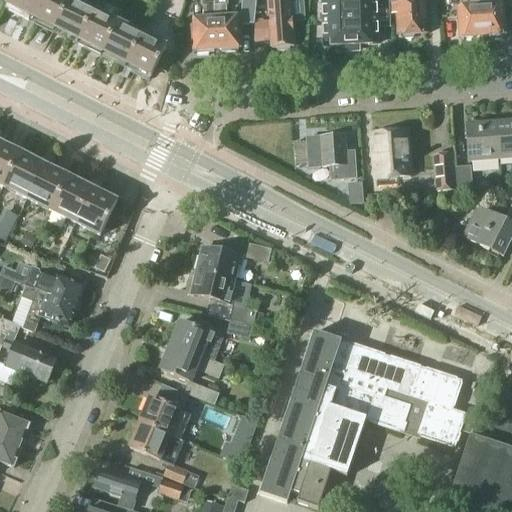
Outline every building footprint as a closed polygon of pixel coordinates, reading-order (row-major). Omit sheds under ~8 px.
[(31,17),(38,0),(7,0),(6,4),(31,17)] [(38,0),(31,17),(54,29),(68,0),(38,0)] [(73,0),(68,0),(54,29),(78,41),(93,10),(73,0)] [(201,0),(202,7),(203,7),(204,20),(193,21),(195,52),(219,51),(215,0),(201,0)] [(215,0),(219,51),(240,50),(238,18),(227,19),(226,6),(228,6),(227,0),(215,0)] [(268,0),(270,24),(271,38),(272,50),(275,49),(278,53),(289,52),(291,48),(294,48),(292,23),(305,22),(303,0),(268,0)] [(360,46),(377,45),(376,28),(375,6),(390,5),(389,0),(322,0),(325,47),(342,47),(344,47),(344,50),(358,50),(358,46),(360,46)] [(390,0),(391,3),(392,15),(399,15),(400,37),(403,36),(405,40),(412,39),(414,36),(425,35),(423,15),(425,15),(424,0),(390,0)] [(468,0),(469,8),(459,8),(462,39),(483,37),(480,0),(468,0)] [(480,0),(483,37),(504,35),(501,4),(500,4),(499,0),(480,0)] [(117,22),(93,10),(78,41),(102,53),(117,22)] [(141,34),(117,22),(102,53),(126,64),(141,34)] [(165,46),(141,34),(126,64),(150,77),(165,46)] [(496,122),(499,162),(511,161),(511,124),(510,125),(509,121),(496,122)] [(499,162),(496,122),(481,123),(480,127),(465,128),(468,165),(499,162)] [(411,179),(410,163),(408,132),(374,135),(377,181),(411,179)] [(344,137),(321,139),(322,153),(312,154),(314,170),(346,168),(344,137)] [(0,145),(0,187),(3,189),(21,156),(0,145)] [(45,168),(21,156),(3,189),(28,202),(45,168)] [(453,156),(434,157),(436,193),(456,192),(453,156)] [(45,168),(28,202),(52,214),(69,180),(45,168)] [(472,195),(470,168),(455,169),(457,197),(472,195)] [(69,180),(52,214),(76,226),(92,192),(69,180)] [(349,187),(349,200),(362,200),(362,187),(349,187)] [(118,205),(92,192),(76,226),(101,238),(118,205)] [(511,206),(504,222),(476,208),(462,238),(502,258),(511,237),(511,206)] [(22,245),(32,250),(37,240),(27,235),(22,245)] [(245,260),(268,266),(271,251),(248,246),(245,260)] [(198,274),(236,283),(242,259),(203,250),(198,274)] [(34,269),(27,288),(29,289),(79,309),(87,288),(59,277),(58,279),(34,269)] [(236,283),(198,274),(192,297),(233,307),(246,310),(252,287),(236,283)] [(0,291),(10,296),(15,284),(0,277),(0,291)] [(21,299),(32,304),(26,320),(38,325),(42,317),(71,329),(79,309),(29,289),(27,288),(25,287),(21,299)] [(232,321),(253,327),(257,312),(246,310),(233,307),(229,323),(232,323),(232,321)] [(0,351),(1,349),(3,349),(13,353),(11,357),(7,367),(0,364),(0,382),(12,387),(18,372),(48,384),(57,361),(14,344),(20,328),(2,320),(1,322),(0,321),(0,351)] [(232,323),(229,323),(226,335),(250,341),(253,327),(232,321),(232,323)] [(182,324),(173,347),(214,364),(223,339),(212,335),(212,336),(182,324)] [(341,343),(341,344),(314,335),(260,497),(287,507),(291,493),(300,496),(297,504),(318,511),(331,472),(320,468),(323,458),(327,458),(330,456),(333,455),(336,452),(337,451),(339,448),(339,447),(340,445),(341,443),(341,442),(341,440),(341,438),(341,437),(340,433),(339,430),(338,429),(337,427),(336,426),(335,425),(335,424),(334,423),(337,413),(418,441),(419,439),(454,450),(460,434),(470,437),(476,421),(465,418),(465,416),(452,412),(461,384),(341,343)] [(172,349),(162,374),(189,384),(185,395),(214,407),(219,396),(192,385),(197,372),(219,381),(223,370),(224,368),(214,364),(173,347),(172,349)] [(155,402),(182,413),(188,397),(162,386),(155,402)] [(511,511),(511,398),(506,396),(488,447),(470,441),(446,510),(452,511),(511,511)] [(191,417),(180,413),(150,400),(140,425),(170,437),(181,442),(191,417)] [(0,439),(22,448),(30,427),(0,415),(0,439)] [(188,473),(174,467),(184,443),(181,442),(170,437),(140,425),(130,450),(160,462),(168,466),(163,480),(183,486),(188,473)] [(0,464),(14,470),(22,449),(22,448),(0,439),(0,464)] [(131,511),(134,503),(141,484),(128,480),(125,479),(100,471),(94,490),(121,499),(118,508),(126,511),(129,511),(131,511)] [(160,490),(158,495),(179,503),(179,502),(184,488),(163,481),(163,480),(160,490)] [(228,498),(228,499),(238,502),(244,504),(245,504),(248,493),(232,487),(232,488),(228,498)] [(234,511),(238,502),(228,499),(223,511),(234,511)]
